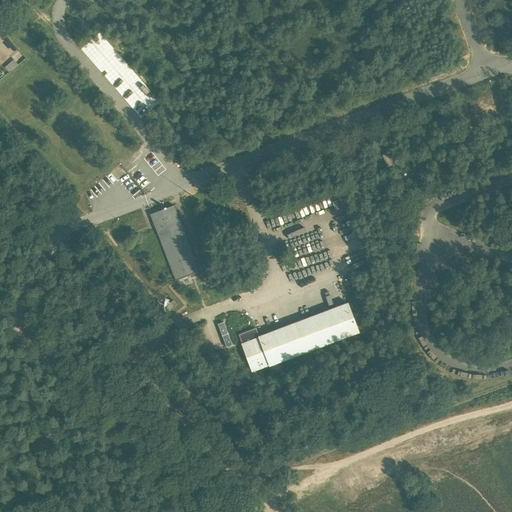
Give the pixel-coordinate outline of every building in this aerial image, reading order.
[(14,61),(5,69),(8,72),(17,64),(14,61)] [(145,87),(129,69),(120,77),(136,95),(145,87)] [(388,153),(382,155),(387,168),(392,165),(388,153)] [(162,210),(150,215),(152,215),(154,221),(153,222),(154,222),(155,224),(152,225),(153,228),(156,227),(157,229),(156,229),(156,230),(157,229),(160,236),(159,236),(159,237),(160,237),(163,243),(162,244),(163,244),(165,251),(164,251),(165,251),(168,258),(167,258),(167,259),(168,258),(171,265),(170,266),(171,266),(174,273),(173,273),(174,273),(176,280),(175,280),(175,281),(189,276),(199,272),(199,271),(198,272),(195,265),(196,265),(196,264),(195,264),(192,258),(193,257),(192,257),(189,250),(190,250),(189,250),(187,243),(187,242),(186,243),(184,236),(185,235),(184,235),(181,229),(182,228),(181,228),(178,221),(180,221),(179,219),(178,219),(176,214),(176,213),(175,214),(173,208),(175,208),(174,206),(168,208),(167,207),(161,209),(162,210)] [(204,260),(203,260),(204,262),(208,271),(213,269),(209,257),(204,260)] [(172,301),(165,308),(169,312),(176,306),(172,301)] [(255,328),(238,335),(242,344),(252,372),(269,365),(270,366),(281,362),(358,333),(359,333),(348,303),(347,303),(347,304),(259,337),(259,336),(259,337),(256,328),(255,328)] [(227,334),(222,336),(225,343),(226,346),(227,348),(232,345),(232,344),(231,341),(228,334),(227,334)]
